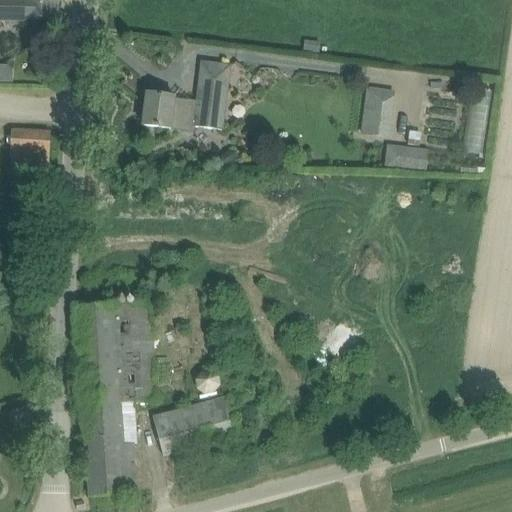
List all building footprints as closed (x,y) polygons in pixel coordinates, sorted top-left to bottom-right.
[(59,0),(0,0),(0,19),(39,20),(59,21),(59,0)] [(163,129),(171,130),(194,133),(195,128),(221,132),(227,84),(230,67),(201,63),(195,103),(172,100),(173,98),(167,97),(147,95),(143,126),(163,129)] [(0,81),(10,82),(10,66),(0,65),(0,81)] [(362,135),(388,138),(394,93),(368,90),(362,135)] [(11,132),(10,152),(50,155),(51,134),(31,133),(11,132)] [(407,148),(404,171),(427,174),(429,153),(429,151),(407,148)] [(150,304),(77,309),(90,498),(137,494),(134,446),(138,445),(135,404),(157,402),(150,304)] [(347,390),(369,383),(363,363),(310,378),(314,395),(345,386),(347,390)] [(197,382),(197,392),(205,398),(215,397),(221,389),(220,379),(213,373),(203,374),(197,382)] [(231,398),(153,419),(164,457),(241,437),(231,398)] [(84,502),(76,504),(77,511),(85,509),(84,502)]
